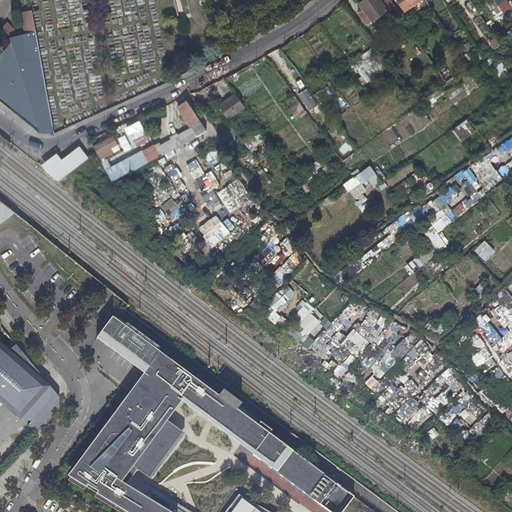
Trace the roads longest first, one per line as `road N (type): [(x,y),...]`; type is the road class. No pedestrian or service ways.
road 1 (track): [(186,84),(252,192),(328,281),(438,341),(511,425)]
road 2 (residential): [(0,118),(29,141),(55,143),(282,37),(332,0)]
road 3 (residential): [(19,502),(72,415),(77,392),(0,294)]
